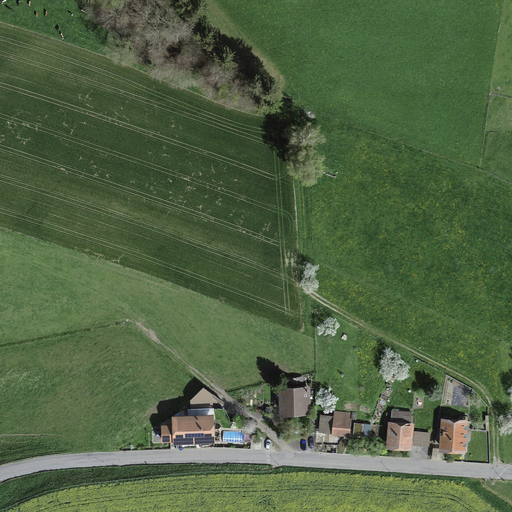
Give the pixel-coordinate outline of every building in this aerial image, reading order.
[(162,440),(211,438),(210,410),(213,410),(213,394),(203,387),(192,398),(192,411),(180,411),(175,415),(175,425),(162,425),(162,440)] [(306,388),(282,389),(282,411),(306,411),(306,388)] [(391,423),(389,423),(386,444),(408,446),(411,413),(392,411),(391,423)] [(350,422),(335,420),(333,432),(348,434),(350,422)] [(463,421),(444,420),(444,428),(441,428),(440,439),(443,439),(443,448),(462,449),(463,421)] [(357,422),(357,435),(370,434),(370,422),(357,422)] [(430,434),(415,432),(413,444),(428,445),(430,434)]
